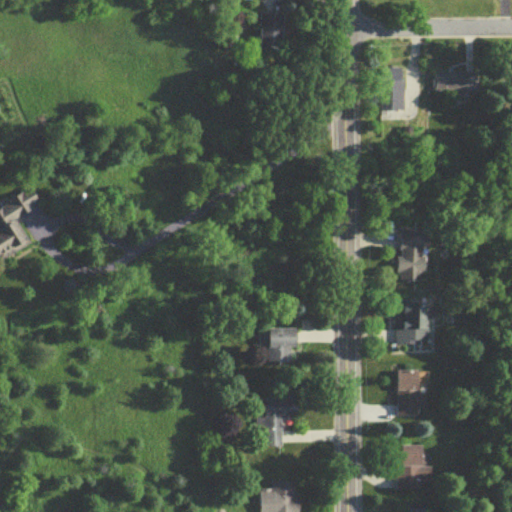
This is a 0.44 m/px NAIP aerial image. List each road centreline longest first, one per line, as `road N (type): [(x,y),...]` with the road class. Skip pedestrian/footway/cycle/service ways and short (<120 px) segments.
road 1 (residential): [(349,511),(345,0)]
road 2 (residential): [(346,35),(511,32)]
